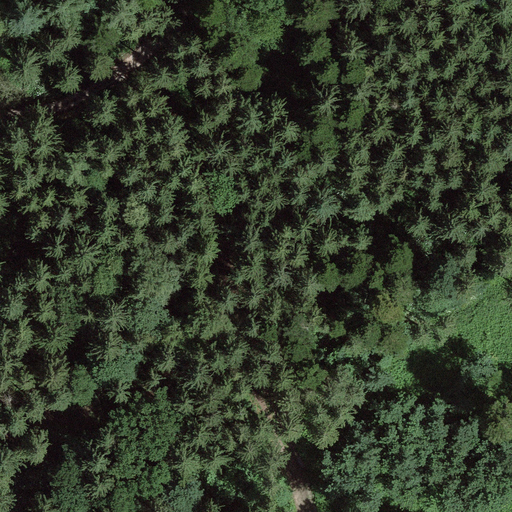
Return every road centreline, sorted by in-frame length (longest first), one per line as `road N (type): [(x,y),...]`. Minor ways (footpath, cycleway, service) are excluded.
road 1 (track): [(281,511),(277,466),(237,368),(209,204),(149,113),(84,103)]
road 2 (track): [(215,0),(84,103)]
